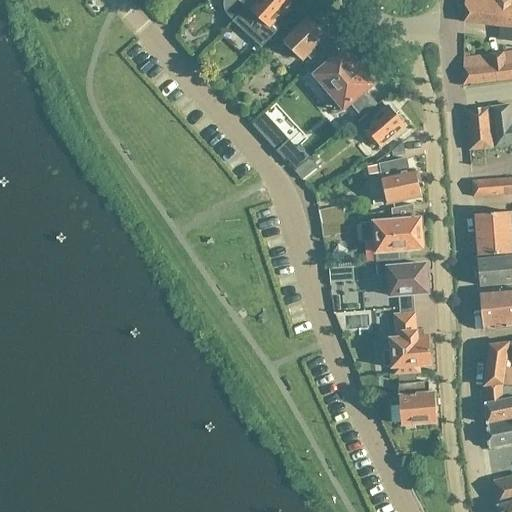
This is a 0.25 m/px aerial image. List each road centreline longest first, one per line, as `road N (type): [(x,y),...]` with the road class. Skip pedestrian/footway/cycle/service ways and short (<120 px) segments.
road 1 (residential): [(410,511),(328,341),(266,167),(115,0)]
road 2 (residential): [(392,32),(428,100),(459,511)]
road 3 (residential): [(468,340),(452,97)]
road 4 (residential): [(482,511),(468,340)]
